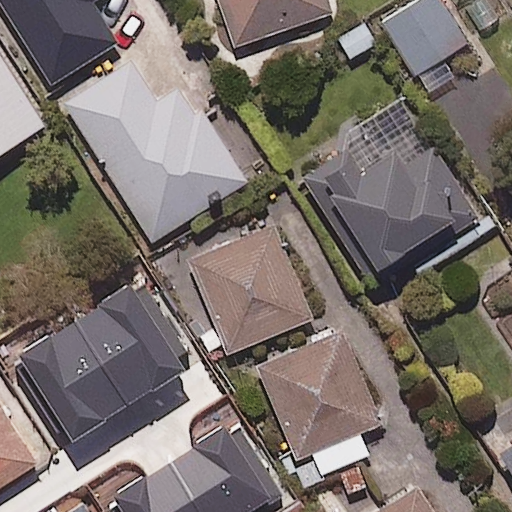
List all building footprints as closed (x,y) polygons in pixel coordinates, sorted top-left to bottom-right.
[(110,0),(5,0),(56,80),(122,39),(101,6),(110,0)] [(216,0),(233,47),(332,12),(327,0),(216,0)] [(464,39),(440,0),(415,0),(381,21),(413,71),(464,39)] [(162,102),(135,59),(65,103),(151,242),(251,179),(191,84),(162,102)] [(360,137),(300,173),(365,280),(406,255),(418,273),(485,233),(404,97),(354,127),(360,137)] [(316,317),(279,224),(196,257),(233,350),(316,317)] [(261,365),(302,459),(312,454),(321,474),(371,452),(362,431),(386,421),(346,329),(261,365)] [(0,489),(50,458),(0,377),(0,489)] [(511,444),(496,454),(511,479),(511,444)] [(438,511),(422,487),(383,511),(438,511)] [(97,511),(91,502),(74,511),(97,511)]
